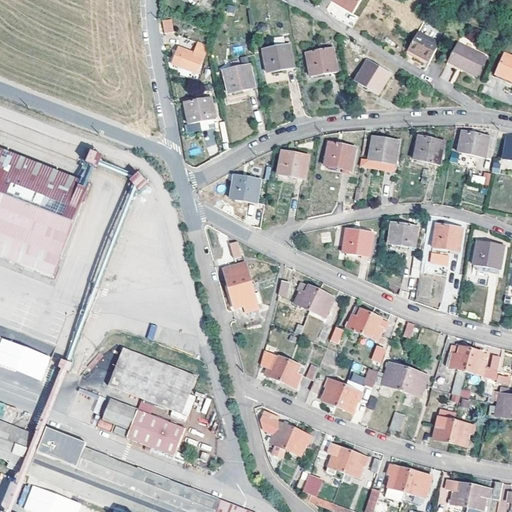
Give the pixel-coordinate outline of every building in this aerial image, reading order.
[(332,0),(353,13),(360,0),(332,0)] [(226,4),(225,16),(234,16),(234,4),(226,4)] [(171,20),(163,21),(165,31),(172,29),(171,20)] [(407,50),(418,56),(428,38),(418,32),(407,50)] [(439,44),(428,38),(418,56),(424,59),(429,62),(439,44)] [(199,75),(208,47),(198,43),(194,55),(179,50),(173,66),(199,75)] [(448,61),(460,67),(468,50),(456,44),(448,61)] [(289,45),(263,50),(268,74),(294,67),(289,45)] [(333,49),(305,54),(310,78),(337,73),(333,49)] [(416,60),(418,56),(407,50),(405,54),(416,60)] [(486,58),(468,50),(460,67),(463,68),(462,70),(477,77),(486,58)] [(496,77),(511,82),(511,58),(504,55),(496,77)] [(390,76),(367,61),(355,81),(377,96),(390,76)] [(458,71),(460,67),(448,61),(446,66),(458,71)] [(250,66),(223,70),(227,94),(254,89),(250,66)] [(211,99),(184,104),(187,125),(215,120),(211,99)] [(462,133),(458,153),(484,158),(488,138),(462,133)] [(372,137),(368,161),(394,165),(397,142),(372,137)] [(419,137),(414,160),(440,166),(445,143),(419,137)] [(511,139),(507,139),(503,159),(511,161),(511,139)] [(328,143),(325,166),(352,170),(356,147),(328,143)] [(0,146),(0,256),(57,278),(94,183),(84,179),(0,146)] [(96,166),(102,153),(90,148),(85,161),(96,166)] [(281,152),(277,175),(304,179),(308,156),(281,152)] [(501,165),(494,164),(492,173),(499,174),(501,165)] [(138,170),(129,178),(138,190),(148,182),(138,170)] [(483,179),(473,177),(472,183),(488,186),(491,174),(485,173),(483,179)] [(234,176),(230,199),(257,204),(261,181),(234,176)] [(392,223),(388,244),(414,249),(418,228),(392,223)] [(434,253),(446,255),(447,250),(459,252),(462,229),(436,224),(431,253),(434,253)] [(346,229),(343,253),(369,257),(372,233),(346,229)] [(230,244),(234,260),(242,258),(237,242),(230,244)] [(477,242),(473,265),(500,269),(503,246),(477,242)] [(446,255),(434,253),(433,263),(445,265),(446,255)] [(411,277),(419,278),(421,259),(413,258),(411,277)] [(259,308),(255,298),(245,264),(224,270),(237,312),(246,310),(248,317),(260,313),(259,308)] [(421,277),(417,292),(428,295),(433,280),(421,277)] [(283,282),(280,295),(289,297),(292,284),(283,282)] [(295,304),(310,311),(320,291),(302,283),(298,291),(301,292),(295,304)] [(320,291),(310,311),(325,318),(334,298),(320,291)] [(347,329),(362,336),(363,334),(372,315),(356,308),(349,324),(347,329)] [(363,334),(362,336),(380,344),(382,339),(380,338),(384,330),(386,331),(389,323),(372,315),(363,334)] [(306,318),(305,334),(318,335),(320,319),(306,318)] [(408,322),(403,336),(410,339),(414,324),(408,322)] [(147,338),(155,340),(159,326),(150,324),(147,338)] [(296,333),(301,335),(304,326),(299,325),(296,333)] [(324,325),(320,338),(327,340),(331,327),(324,325)] [(336,328),(331,340),(339,343),(343,331),(336,328)] [(0,337),(0,366),(42,380),(51,355),(0,337)] [(460,396),(462,390),(465,372),(471,351),(453,345),(450,353),(453,354),(452,357),(447,356),(445,366),(457,369),(450,394),(460,396)] [(126,348),(111,385),(183,414),(198,377),(126,348)] [(374,362),(382,364),(386,352),(378,349),(374,362)] [(496,380),(500,358),(492,356),(489,371),(483,369),(486,355),(471,351),(465,372),(496,380)] [(269,368),(275,356),(266,352),(262,365),(269,368)] [(267,375),(281,381),(290,363),(275,356),(269,368),(267,375)] [(290,363),(281,381),(300,390),(301,386),(298,385),(302,375),(298,373),(300,368),(290,363)] [(421,397),(424,387),(428,376),(390,364),(386,376),(379,374),(376,386),(382,388),(383,385),(421,397)] [(315,381),(315,380),(320,368),(311,365),(306,378),(315,381)] [(370,370),(364,385),(372,388),(377,373),(370,370)] [(509,385),(510,376),(497,374),(496,383),(509,385)] [(322,401),(337,407),(345,386),(327,379),(324,386),(327,388),(322,401)] [(322,382),(315,380),(315,381),(310,392),(317,394),(322,382)] [(345,386),(337,407),(353,414),(358,401),(359,402),(365,388),(348,381),(345,386)] [(491,404),(490,410),(497,412),(496,417),(511,419),(511,396),(508,396),(510,390),(501,388),(500,395),(493,394),(491,404)] [(472,392),(462,390),(460,396),(471,399),(472,392)] [(370,397),(367,407),(373,409),(376,398),(370,397)] [(185,428),(114,400),(106,419),(117,424),(114,432),(174,455),(185,428)] [(141,400),(139,407),(163,415),(166,408),(141,400)] [(434,440),(450,443),(455,422),(456,414),(441,411),(434,440)] [(284,458),(287,450),(287,448),(295,429),(277,422),(279,418),(264,412),(261,421),(263,431),(274,435),(271,443),(276,445),(272,454),(284,458)] [(404,415),(395,412),(389,427),(399,430),(404,415)] [(110,430),(112,424),(100,420),(98,426),(110,430)] [(111,511),(250,511),(84,446),(86,443),(46,428),(42,437),(16,427),(15,428),(0,422),(0,454),(14,460),(12,466),(31,473),(28,479),(111,511)] [(455,422),(450,443),(466,447),(469,433),(473,434),(475,424),(466,422),(465,424),(455,422)] [(287,448),(287,450),(306,458),(307,454),(304,452),(307,444),(309,444),(313,436),(295,429),(287,448)] [(336,471),(344,473),(347,465),(351,452),(331,445),(328,453),(333,455),(328,471),(335,474),(336,471)] [(343,477),(341,479),(351,483),(353,476),(360,479),(365,466),(366,467),(369,458),(351,452),(347,465),(344,473),(343,477)] [(372,471),(377,473),(381,462),(375,460),(372,471)] [(389,488),(405,493),(411,472),(390,466),(388,474),(392,475),(389,488)] [(411,472),(405,493),(421,497),(426,499),(432,478),(422,475),(411,472)] [(309,495),(315,497),(321,480),(309,475),(306,482),(303,490),(302,492),(309,495)] [(296,487),(303,490),(306,482),(299,479),(296,487)] [(9,481),(3,499),(2,498),(0,502),(0,506),(8,510),(17,484),(9,481)] [(466,511),(472,486),(449,481),(447,490),(453,491),(448,511),(466,511)] [(492,499),(500,501),(503,483),(496,482),(492,499)] [(31,511),(78,511),(82,503),(32,485),(23,509),(31,511)] [(472,486),(466,511),(482,511),(485,498),(489,499),(491,491),(472,486)] [(371,489),(364,509),(370,511),(371,511),(379,492),(371,489)] [(340,511),(358,511),(332,503),(315,497),(309,495),(307,500),(340,511)]
